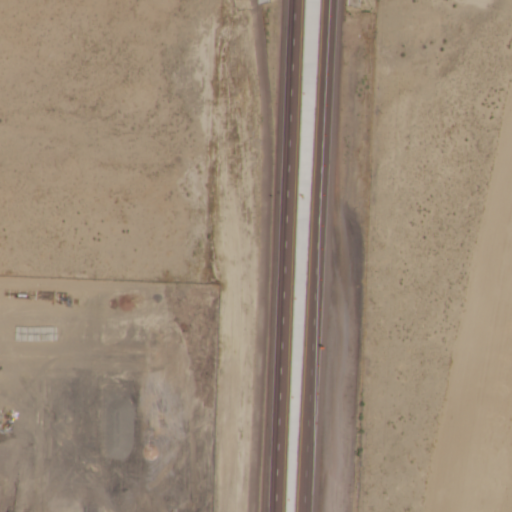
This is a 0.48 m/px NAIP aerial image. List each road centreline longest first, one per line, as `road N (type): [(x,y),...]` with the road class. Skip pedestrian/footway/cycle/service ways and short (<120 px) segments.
road 1 (trunk): [(312,511),(337,0)]
road 2 (trunk): [(302,0),(282,511)]
